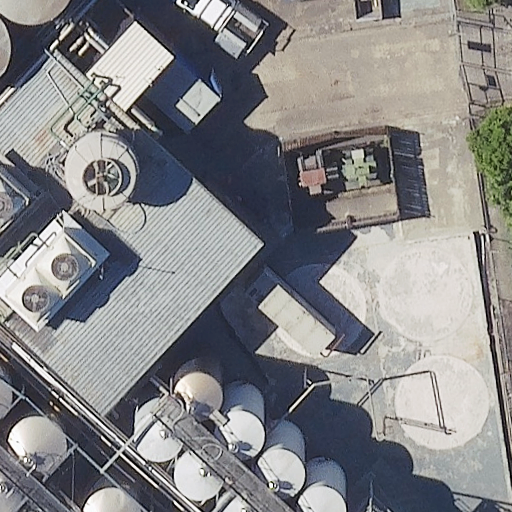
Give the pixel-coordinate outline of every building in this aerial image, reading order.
[(0,0),(0,33),(31,0),(0,0)] [(158,0),(107,0),(80,31),(135,78),(183,22),(158,0)] [(0,282),(26,306),(114,207),(0,104),(0,282)] [(266,213),(196,146),(40,308),(110,375),(266,213)] [(247,287),(326,354),(369,303),(414,342),(372,392),(450,458),(511,383),(511,367),(453,318),(494,269),(411,199),(371,246),(319,202),(247,287)] [(26,306),(0,282),(0,504),(8,511),(254,511),(130,400),(26,306)] [(205,316),(130,400),(254,511),(391,511),(405,497),(205,316)]
